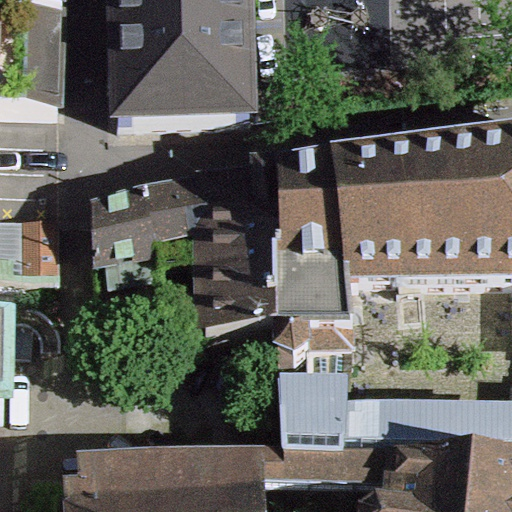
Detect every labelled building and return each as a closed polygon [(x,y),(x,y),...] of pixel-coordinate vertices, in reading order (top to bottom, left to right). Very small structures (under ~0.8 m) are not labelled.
[(0,0),(0,21),(60,23),(59,0),(0,0)] [(114,0),(118,135),(249,131),(245,0),(114,0)] [(60,23),(0,21),(0,119),(57,120),(60,23)] [(420,293),(511,291),(511,159),(279,189),(280,275),(273,275),(275,334),(276,344),(278,343),(284,474),(400,478),(511,480),(511,427),(511,434),(416,433),(344,432),(345,357),(346,324),(347,292),(399,291),(400,301),(410,300),(421,299),(420,293)] [(279,189),(154,203),(93,220),(99,329),(125,351),(161,350),(155,280),(206,276),(206,348),(276,344),(275,334),(273,275),(280,275),(279,189)] [(24,286),(59,286),(59,228),(23,228),(24,286)] [(400,478),(284,474),(81,479),(80,505),(65,506),(65,511),(263,511),(263,498),(398,502),(400,478)] [(511,511),(511,480),(400,478),(398,502),(397,511),(511,511)]
